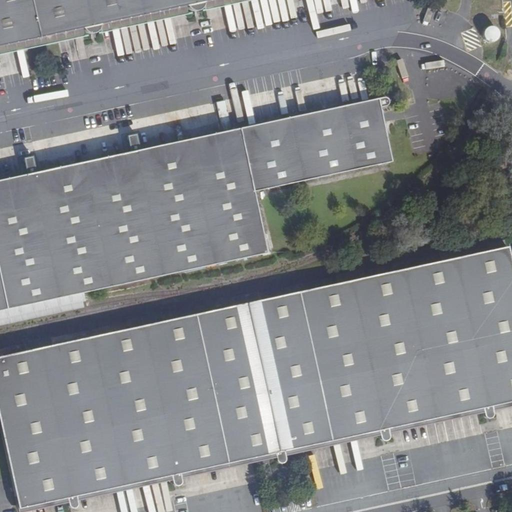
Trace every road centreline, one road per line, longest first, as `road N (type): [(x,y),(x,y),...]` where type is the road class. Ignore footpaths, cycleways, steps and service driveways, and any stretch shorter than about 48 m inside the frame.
road 1 (unclassified): [(511,92),(451,51),(358,35),(0,113)]
road 2 (unclassified): [(354,511),(511,477)]
